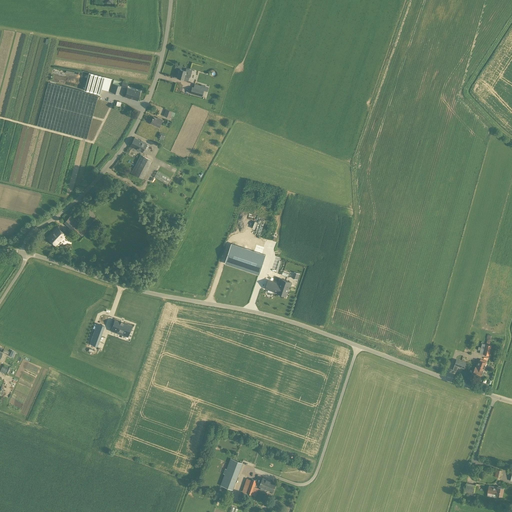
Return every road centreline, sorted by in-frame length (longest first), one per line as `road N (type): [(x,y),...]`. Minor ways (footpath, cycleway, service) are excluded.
road 1 (unclassified): [(511,401),(280,316),(140,289),(24,250)]
road 2 (unclassified): [(24,250),(33,231),(92,186),(127,139),(159,69),(171,0)]
